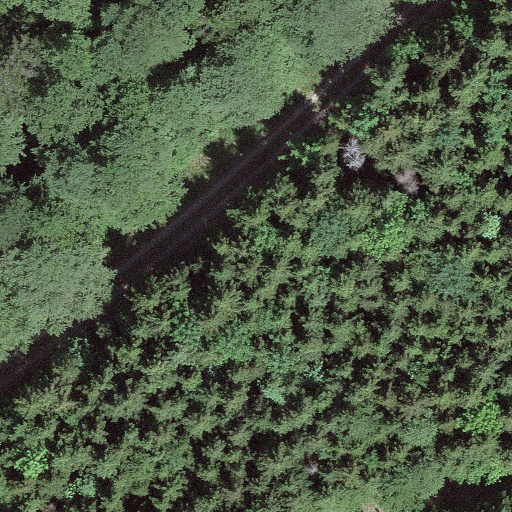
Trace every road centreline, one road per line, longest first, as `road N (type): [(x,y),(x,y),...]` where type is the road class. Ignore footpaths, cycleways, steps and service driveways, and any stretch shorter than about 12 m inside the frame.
road 1 (track): [(430,0),(104,291),(0,368)]
road 2 (track): [(344,511),(511,468)]
